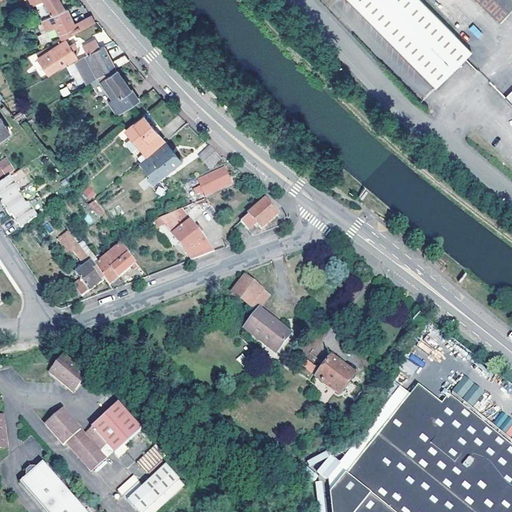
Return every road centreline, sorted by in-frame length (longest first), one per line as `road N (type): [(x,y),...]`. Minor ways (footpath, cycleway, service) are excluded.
road 1 (track): [(244,0),(378,132),(511,238)]
road 2 (residential): [(329,211),(307,235),(177,287),(82,321),(34,323)]
road 3 (secondary): [(329,211),(206,116),(101,0)]
road 4 (unclassified): [(301,0),(414,121),(511,195)]
road 5 (secondary): [(403,267),(511,353)]
road 6 (unknown): [(434,136),(511,33)]
